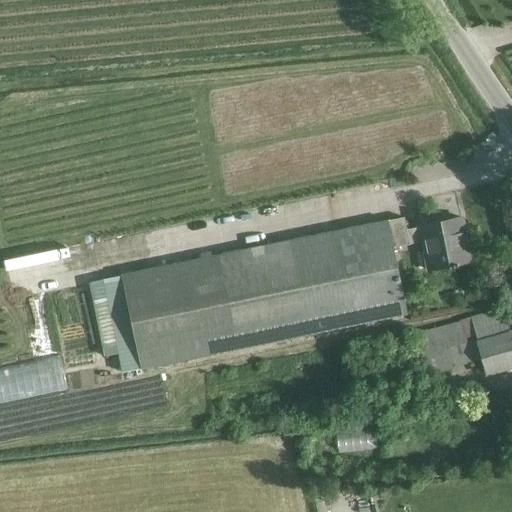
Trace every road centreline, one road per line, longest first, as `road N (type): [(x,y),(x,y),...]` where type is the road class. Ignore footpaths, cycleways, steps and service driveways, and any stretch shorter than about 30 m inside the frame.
road 1 (unknown): [(71,260),(511,176)]
road 2 (tertiary): [(511,116),(432,0)]
